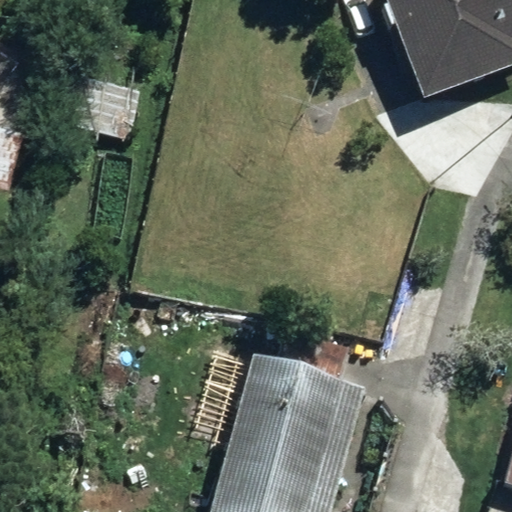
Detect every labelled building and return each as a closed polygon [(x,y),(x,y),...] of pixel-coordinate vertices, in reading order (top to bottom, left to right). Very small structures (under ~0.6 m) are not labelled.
[(511,0),(379,0),(418,103),(511,68),(511,0)] [(138,84),(55,79),(51,133),(134,139),(138,84)] [(17,141),(0,135),(0,194),(2,195),(17,141)] [(207,511),(302,511),(338,386),(249,359),(207,511)] [(511,438),(498,486),(511,490),(511,438)]
